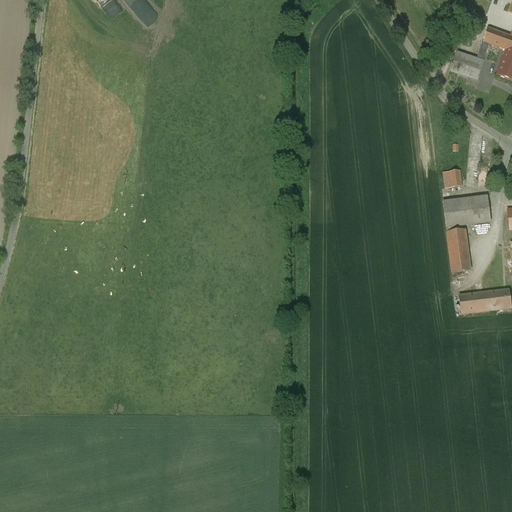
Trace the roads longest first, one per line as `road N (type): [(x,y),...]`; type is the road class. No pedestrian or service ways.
road 1 (unclassified): [(42,0),(24,188),(0,283)]
road 2 (unclassified): [(383,0),(449,104),(511,145)]
